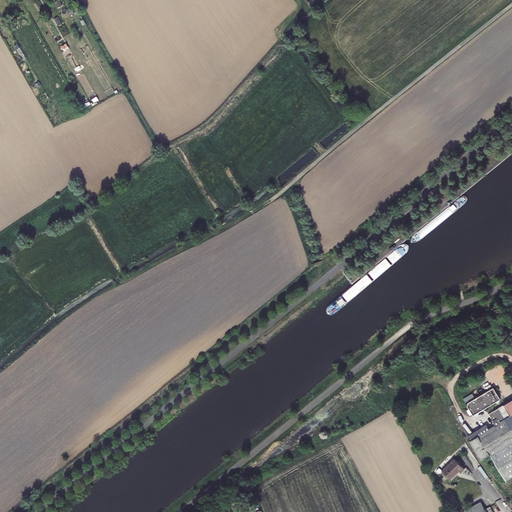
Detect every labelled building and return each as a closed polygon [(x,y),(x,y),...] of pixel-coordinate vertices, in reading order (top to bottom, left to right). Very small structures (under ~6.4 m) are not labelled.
[(66,43),(61,46),(64,51),(69,48),(66,43)] [(504,399),(497,387),(470,403),(477,415),(504,399)] [(511,399),(489,414),(494,422),(498,420),(500,423),(496,426),(489,430),(471,441),(470,442),(482,460),(490,455),(506,480),(511,476),(511,399)] [(469,437),(471,441),(489,430),(487,426),(469,437)] [(464,469),(454,458),(442,470),(450,479),(459,471),(461,473),(464,469)] [(481,503),(462,511),(477,511),(484,509),(481,503)]
